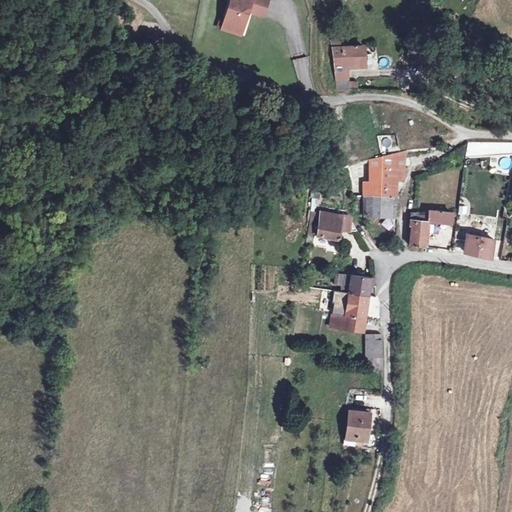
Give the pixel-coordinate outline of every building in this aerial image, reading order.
[(253,6),(261,10),(264,0),(234,0),(226,22),(236,26),(246,29),(250,15),(253,6)] [(258,17),(261,10),(253,6),(250,15),(258,17)] [(143,31),(155,32),(156,23),(144,22),(143,31)] [(244,34),(246,29),(236,26),(234,31),(244,34)] [(341,94),(350,96),(348,72),(366,70),(364,50),(331,52),(335,88),(337,93),(341,94)] [(395,55),(394,66),(413,69),(415,58),(395,55)] [(397,159),(380,161),(380,171),(397,172),(397,165),(397,159)] [(373,163),(370,186),(379,186),(380,171),(380,161),(373,163)] [(379,186),(370,186),(362,186),(363,198),(393,201),(395,187),(403,187),(404,172),(397,172),(380,171),(379,186)] [(392,220),(393,201),(363,198),(364,219),(392,220)] [(357,234),(350,219),(342,219),(342,212),(328,209),(327,217),(318,215),(314,236),(338,240),(339,232),(358,235),(357,234)] [(446,222),(427,219),(426,225),(410,225),(409,251),(425,252),(426,239),(443,241),(446,222)] [(511,230),(503,231),(503,249),(511,248),(511,230)] [(493,243),(469,238),(466,256),(490,261),(493,243)] [(350,295),(352,277),(338,275),(335,293),(342,294),(350,295)] [(377,280),(352,277),(350,295),(368,298),(370,289),(377,289),(377,280)] [(334,305),(340,306),(342,294),(335,293),(332,293),(331,304),(334,305)] [(368,298),(350,295),(348,307),(340,306),(334,305),(332,317),(364,321),(368,298)] [(364,321),(332,317),(331,329),(362,334),(364,321)] [(384,363),(382,345),(372,346),(373,363),(384,363)] [(374,427),(375,419),(350,415),(348,441),(367,445),(369,427),(374,427)]
